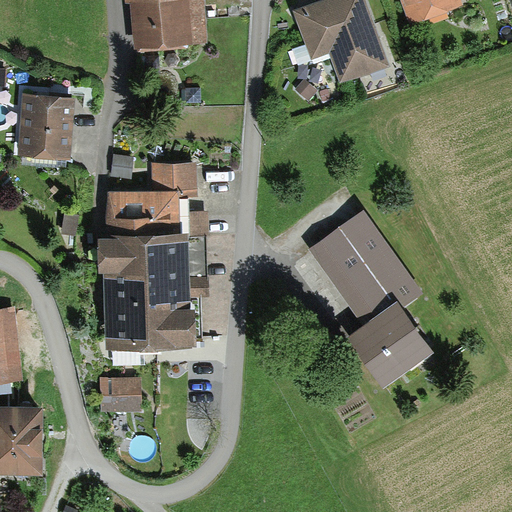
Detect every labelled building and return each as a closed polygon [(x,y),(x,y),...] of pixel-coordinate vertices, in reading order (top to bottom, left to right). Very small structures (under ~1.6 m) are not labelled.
[(206,0),(129,0),(133,44),(209,39),(206,0)] [(365,0),(310,0),(295,5),(313,54),(329,48),(337,73),(385,56),(365,0)] [(399,0),(404,16),(452,3),(451,0),(399,0)] [(69,90),(25,88),(22,148),(66,150),(69,90)] [(132,178),(136,159),(119,155),(115,174),(132,178)] [(153,186),(104,187),(108,341),(200,339),(195,158),(153,159),(153,186)] [(363,205),(305,246),(356,318),(346,325),(382,375),(426,343),(391,295),(415,278),(363,205)] [(9,306),(0,306),(0,375),(13,374),(9,306)] [(102,375),(101,410),(144,411),(145,376),(102,375)] [(41,401),(0,401),(0,464),(42,464),(41,401)]
